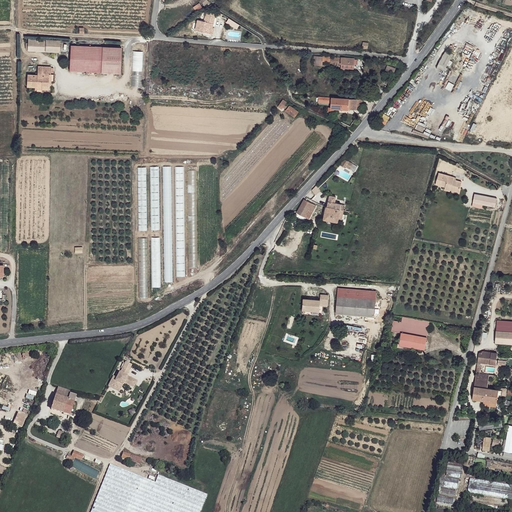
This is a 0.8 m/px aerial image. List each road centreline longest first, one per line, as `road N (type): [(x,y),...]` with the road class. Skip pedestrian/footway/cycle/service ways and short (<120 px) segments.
road 1 (tertiary): [(360,129),(268,235),(173,308),(138,327),(0,344)]
road 2 (unclassified): [(511,187),(426,511)]
road 3 (residential): [(157,0),(157,26),(177,41),(391,58),(411,72)]
road 4 (unclassified): [(360,129),(511,152)]
